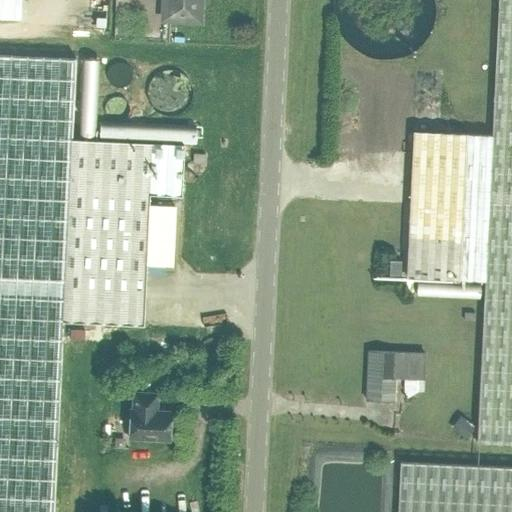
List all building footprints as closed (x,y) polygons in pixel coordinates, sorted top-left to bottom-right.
[(0,0),(0,17),(21,18),(21,0),(0,0)] [(200,21),(201,0),(164,0),(163,19),(200,21)] [(465,134),(458,279),(484,280),(476,442),(511,443),(511,0),(497,0),(491,135),(465,134)] [(72,139),(73,139),(77,60),(0,56),(0,511),(54,511),(64,321),(63,321),(72,139)] [(406,277),(458,279),(465,134),(439,133),(414,131),(413,131),(406,277)] [(152,143),(73,139),(72,139),(63,321),(64,321),(143,325),(146,266),(172,267),(175,206),(149,205),(149,194),(181,195),(184,144),(152,143)] [(400,276),(400,261),(389,261),(389,276),(400,276)] [(424,379),(425,354),(368,351),(366,400),(394,401),(395,378),(424,379)] [(157,413),(158,394),(134,393),(133,411),(131,411),(129,438),(170,440),(171,413),(157,413)] [(465,420),(457,432),(465,438),(473,426),(465,420)] [(397,511),(511,511),(511,466),(400,461),(397,511)]
